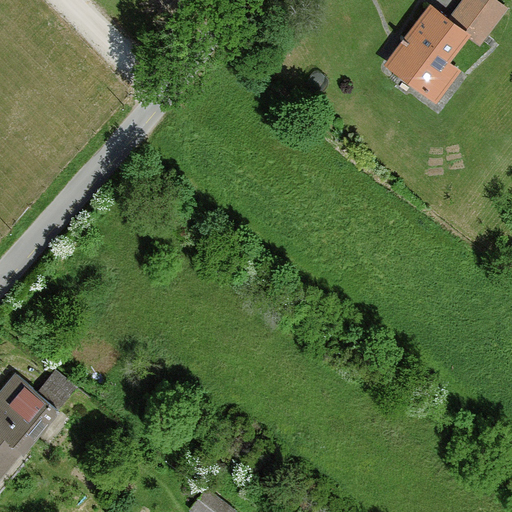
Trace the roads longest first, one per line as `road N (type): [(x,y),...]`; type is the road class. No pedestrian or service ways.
road 1 (unclassified): [(0,281),(236,0)]
road 2 (track): [(165,93),(72,0)]
